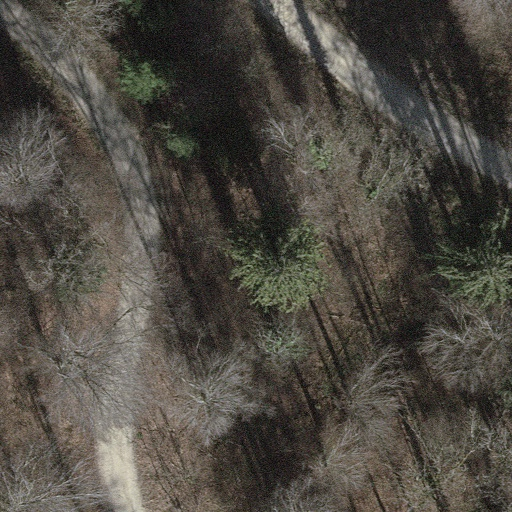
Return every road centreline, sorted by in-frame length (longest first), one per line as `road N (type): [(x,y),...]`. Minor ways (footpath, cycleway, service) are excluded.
road 1 (track): [(132,511),(122,479),(121,398),(152,246),(140,171),(99,95),(0,2)]
road 2 (track): [(268,0),(366,83),(511,178)]
